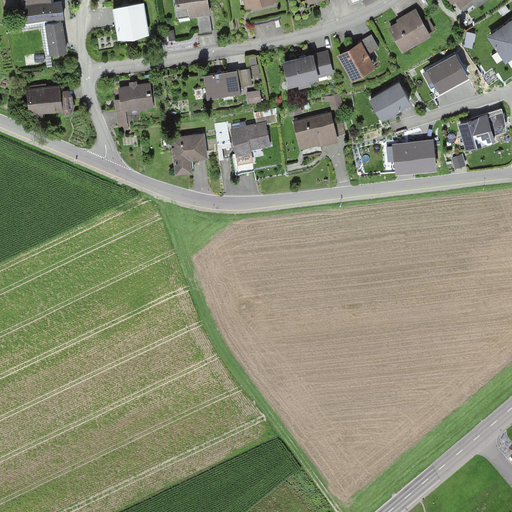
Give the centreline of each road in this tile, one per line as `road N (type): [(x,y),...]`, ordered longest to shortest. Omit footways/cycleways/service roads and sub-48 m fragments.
road 1 (unclassified): [(103,165),(225,204),(511,173)]
road 2 (track): [(339,511),(211,333),(156,187)]
road 3 (residential): [(87,72),(291,38),(391,0)]
road 4 (secondary): [(389,511),(511,408)]
